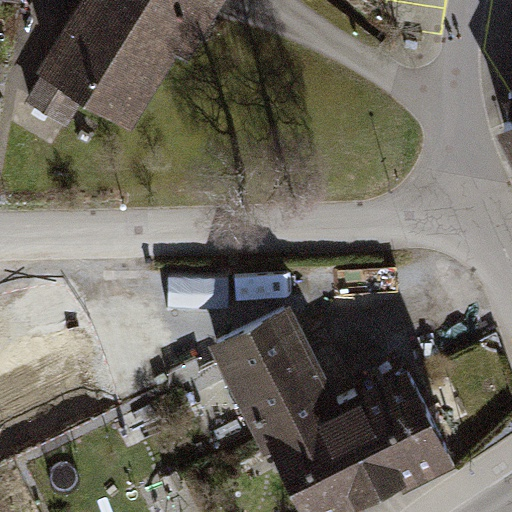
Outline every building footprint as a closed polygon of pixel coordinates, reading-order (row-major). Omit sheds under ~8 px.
[(210,0),(67,0),(17,92),(127,152),(210,0)] [(511,154),(511,96),(508,99),(511,107),(511,125),(500,131),(511,154)] [(0,474),(166,396),(126,313),(99,325),(74,273),(0,307),(0,474)] [(286,302),(206,343),(251,431),(332,392),(286,302)] [(449,467),(397,360),(332,392),(385,499),(449,467)] [(290,511),(357,511),(385,499),(332,392),(251,431),(290,511)]
